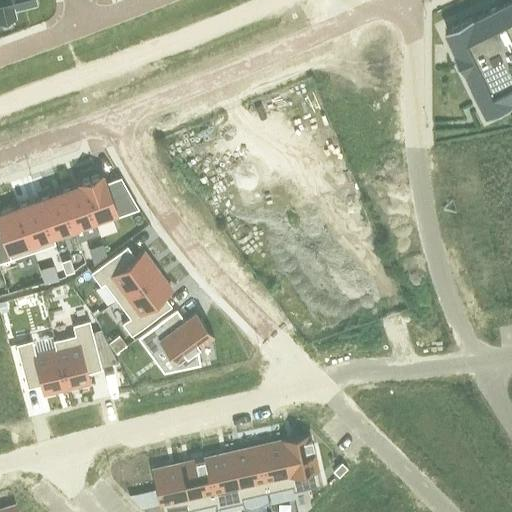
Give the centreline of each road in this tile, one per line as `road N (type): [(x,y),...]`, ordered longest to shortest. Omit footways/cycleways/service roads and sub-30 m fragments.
road 1 (residential): [(313,382),(197,256),(136,173),(112,119)]
road 2 (track): [(0,109),(277,0)]
road 3 (residential): [(39,455),(225,415),(313,382)]
road 4 (residential): [(112,119),(351,22)]
road 5 (residential): [(413,152),(441,280),(476,362)]
road 6 (residential): [(313,382),(443,511)]
road 7 (residential): [(476,362),(313,382)]
road 8 (residential): [(413,152),(411,0)]
